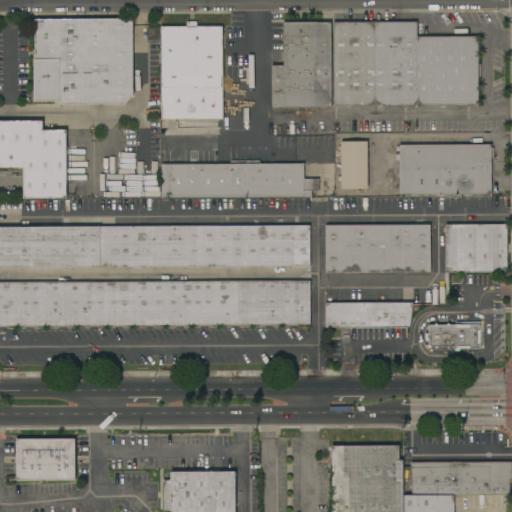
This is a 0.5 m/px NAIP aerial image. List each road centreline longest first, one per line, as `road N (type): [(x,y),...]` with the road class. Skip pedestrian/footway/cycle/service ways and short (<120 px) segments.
road 1 (secondary): [(0,417),(401,419)]
road 2 (secondary): [(312,389),(165,390)]
road 3 (secondary): [(511,389),(364,389)]
road 4 (secondary): [(211,389),(101,400),(95,417)]
road 5 (secondary): [(125,390),(0,390)]
